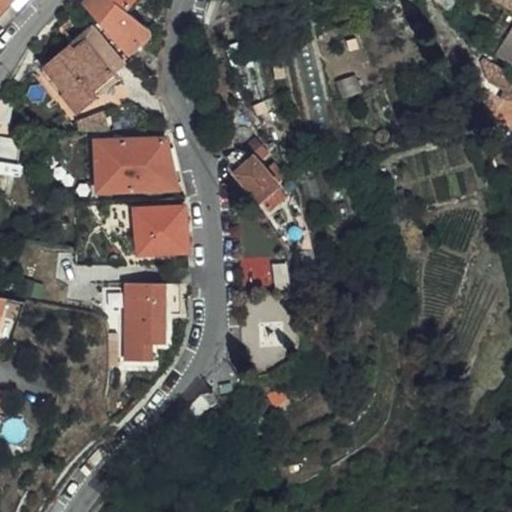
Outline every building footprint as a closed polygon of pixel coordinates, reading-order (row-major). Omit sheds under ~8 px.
[(0,0),(0,15),(15,0),(0,0)] [(15,0),(7,9),(13,15),(28,0),(15,0)] [(86,0),(108,24),(134,55),(147,44),(144,17),(130,7),(119,0),(86,0)] [(473,0),(446,0),(443,5),(449,15),(460,0),(470,0),(472,1),(473,0)] [(80,104),(134,55),(108,24),(93,37),(86,30),(76,38),(72,34),(47,57),(66,81),(63,85),(80,104)] [(511,25),(492,54),(511,66),(511,25)] [(13,84),(13,87),(27,96),(40,72),(29,63),(13,84)] [(511,74),(491,63),(488,68),(495,89),(511,97),(509,98),(511,98),(511,74)] [(511,98),(509,98),(488,96),(494,120),(511,129),(511,98)] [(77,118),(79,128),(109,125),(105,104),(77,118)] [(0,165),(14,166),(16,136),(0,134),(0,165)] [(166,135),(95,143),(100,191),(176,184),(166,135)] [(254,144),(245,152),(258,167),(267,159),(254,144)] [(258,167),(245,152),(240,147),(227,159),(233,182),(251,204),(252,202),(273,184),(266,176),(258,167)] [(273,170),(266,176),(273,184),(252,202),(255,206),(265,218),(285,202),(277,193),(280,191),(276,187),(283,181),(273,170)] [(139,251),(186,247),(182,199),(135,202),(139,251)] [(255,206),(252,202),(251,204),(246,208),(248,211),(255,206)] [(179,280),(122,282),(126,361),(151,361),(150,343),(165,342),(164,313),(180,312),(179,280)] [(279,386),(262,399),(272,411),(288,397),(279,386)]
